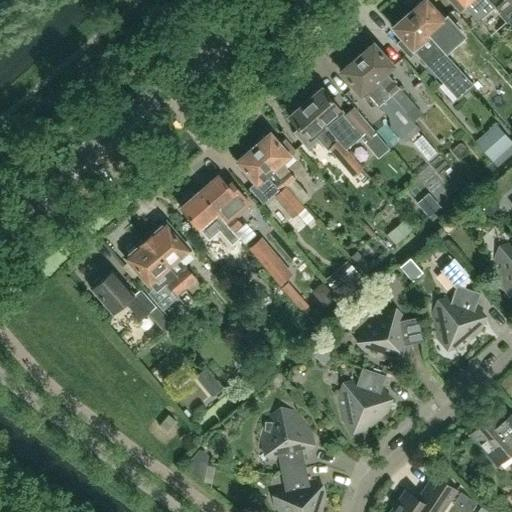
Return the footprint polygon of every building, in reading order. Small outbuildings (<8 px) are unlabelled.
[(425,0),(423,0),(408,13),(429,37),(472,83),(481,75),(437,27),(444,21),(425,0)] [(477,22),(494,7),(487,0),(449,0),(459,10),(464,6),(477,22)] [(487,0),(494,7),(506,21),(511,27),(511,4),(508,0),(487,0)] [(429,37),(408,13),(392,27),(403,39),(397,44),(409,57),(418,50),(426,60),(424,62),(443,84),(458,71),(456,68),(429,37)] [(413,106),(384,73),(392,66),(373,44),(357,58),(405,113),(413,106)] [(405,113),(357,58),(341,72),(360,94),(364,90),(388,117),(389,128),(399,140),(414,127),(403,114),(405,113)] [(362,135),(345,116),(321,89),(305,103),(338,141),(345,149),(362,135)] [(338,141),(305,103),(289,117),(300,129),(295,134),(307,149),(318,139),(326,148),(328,146),(353,175),(362,168),(345,149),(338,141)] [(362,135),(367,141),(375,134),(354,109),(345,116),(362,135)] [(511,142),(495,123),(475,141),(491,160),(511,142)] [(278,143),(270,133),(253,147),(286,185),(295,178),(281,162),(295,150),(285,137),(278,143)] [(416,142),(407,154),(423,166),(413,179),(438,198),(453,179),(442,171),(447,164),(416,142)] [(286,185),(253,147),(237,161),(255,183),(251,187),(262,200),(275,189),(278,193),(286,185)] [(235,234),(243,227),(234,216),(249,203),(232,183),(228,186),(218,175),(199,192),(217,212),(226,224),(235,234)] [(305,209),(286,187),(274,198),(292,219),(305,209)] [(217,212),(199,192),(180,208),(198,229),(198,228),(204,235),(214,226),(209,219),(217,212)] [(485,197),(477,203),(482,209),(490,203),(485,197)] [(434,199),(422,209),(428,215),(439,205),(434,199)] [(404,220),(387,235),(395,244),(412,229),(404,220)] [(188,250),(165,224),(163,226),(161,224),(152,232),(154,234),(146,241),(169,267),(188,250)] [(241,241),(235,234),(226,224),(218,231),(227,241),(228,240),(234,248),(241,241)] [(258,238),(247,247),(279,284),(289,275),(258,238)] [(169,267),(146,241),(137,249),(135,246),(127,253),(129,255),(126,258),(149,284),(150,283),(157,292),(167,284),(177,296),(186,287),(175,275),(169,267)] [(511,244),(494,260),(499,285),(511,289),(511,244)] [(370,267),(357,252),(350,258),(363,273),(370,267)] [(410,257),(400,266),(406,273),(416,264),(410,257)] [(481,331),(476,305),(480,293),(465,288),(466,284),(467,284),(468,283),(469,282),(470,281),(470,280),(467,277),(469,275),(453,258),(439,270),(455,288),(452,297),(432,315),(437,339),(463,348),(481,331)] [(185,267),(175,275),(186,287),(188,286),(195,294),(203,288),(195,279),(196,279),(185,266),(185,267)] [(141,290),(133,296),(111,270),(101,278),(100,277),(92,283),(94,285),(91,287),(114,313),(125,303),(127,304),(124,307),(130,313),(132,311),(140,320),(148,314),(164,332),(171,325),(141,290)] [(312,292),(324,306),(336,296),(323,282),(312,292)] [(423,342),(418,317),(406,320),(380,311),(362,328),(367,354),(390,362),(411,344),(423,342)] [(258,331),(247,341),(249,344),(255,350),(257,352),(268,342),(258,331)] [(316,339),(307,347),(313,354),(322,346),(316,339)] [(249,344),(244,348),(250,355),(255,350),(249,344)] [(387,414),(382,387),(385,376),(362,368),(358,379),(338,397),(343,422),(368,430),(387,414)] [(279,461),(281,473),(305,468),(303,456),(311,430),(295,411),(269,417),(261,441),(279,461)] [(511,419),(507,424),(503,424),(494,414),(471,434),(497,464),(511,451),(511,419)] [(199,449),(190,459),(207,462),(208,456),(207,454),(205,450),(199,449)] [(190,459),(189,470),(203,482),(207,462),(190,459)] [(308,480),(305,468),(281,473),(284,485),(275,511),(276,511),(322,511),(326,500),(308,480)] [(442,511),(457,490),(434,474),(417,499),(405,490),(389,511),(442,511)] [(461,510),(467,501),(458,494),(451,503),(461,510)]
